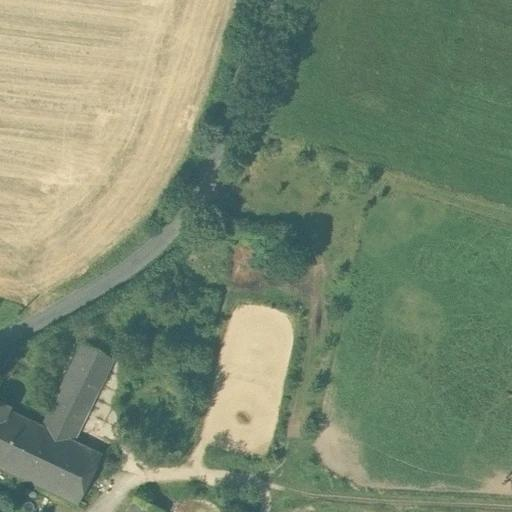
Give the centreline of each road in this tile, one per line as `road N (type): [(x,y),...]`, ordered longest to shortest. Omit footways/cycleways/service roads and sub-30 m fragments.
road 1 (track): [(197,198),(287,210),(309,236),(271,463),(277,482),(303,497),(511,506)]
road 2 (unclassified): [(0,342),(115,280),(179,224),(217,155),(271,0)]
